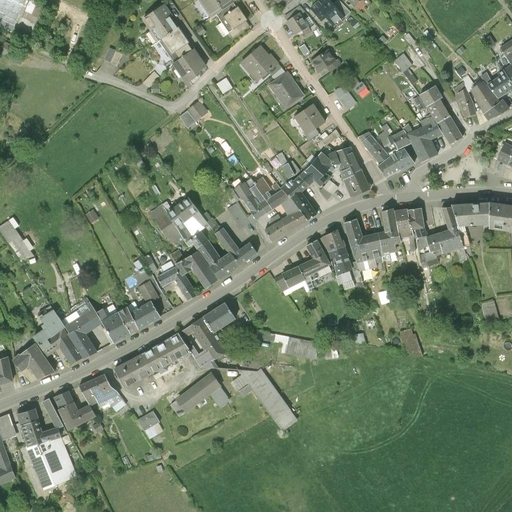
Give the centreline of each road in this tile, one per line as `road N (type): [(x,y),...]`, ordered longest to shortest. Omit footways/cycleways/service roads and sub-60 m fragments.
road 1 (residential): [(0,405),(143,340),(326,221),(385,200)]
road 2 (residential): [(271,21),(180,105),(71,65)]
road 3 (residential): [(271,21),(385,200)]
road 4 (residential): [(411,196),(420,170),(511,114)]
